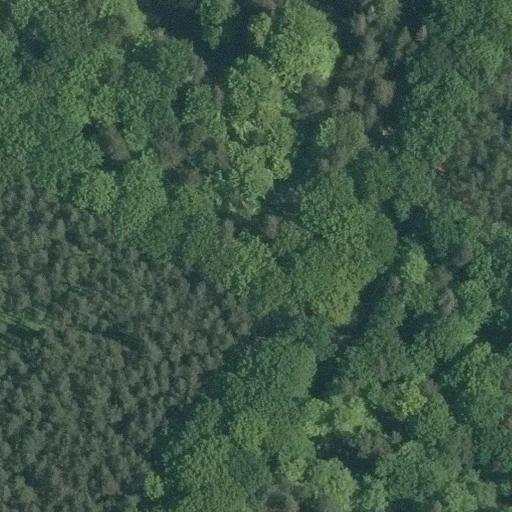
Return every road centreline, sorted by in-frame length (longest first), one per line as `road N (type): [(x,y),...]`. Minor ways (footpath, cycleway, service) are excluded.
road 1 (track): [(269,433),(507,0)]
road 2 (track): [(426,511),(269,433)]
